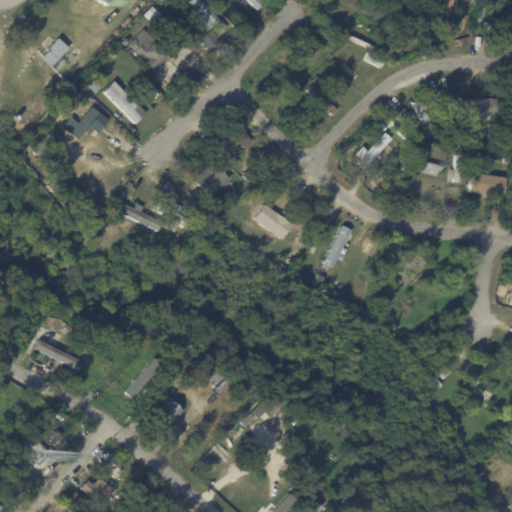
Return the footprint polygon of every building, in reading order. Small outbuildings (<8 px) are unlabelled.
[(262,4),(255,11),(244,0),(258,0),(262,4)] [(483,0),(479,32),(469,30),(473,0),(483,0)] [(200,6),(214,22),(208,27),(194,11),(200,6)] [(156,15),(157,15),(149,24),(140,15),(148,7),(156,15)] [(197,18),(192,22),(188,16),(193,12),(197,18)] [(216,35),(210,28),(216,23),(226,34),(220,40),(216,35)] [(140,30),(166,56),(148,74),(126,52),(127,50),(123,46),(140,30)] [(478,34),(479,34),(478,46),(471,45),(472,33),(478,34)] [(40,56),(54,39),(66,48),(51,66),(40,56)] [(108,55),(113,50),(117,53),(111,59),(108,55)] [(381,63),(378,69),(361,61),(364,53),(382,62),(381,63)] [(327,64),(332,59),(336,63),(331,68),(327,64)] [(0,79),(11,74),(21,96),(4,104),(0,95),(0,79)] [(331,74),(346,89),(337,99),(328,90),(332,85),(326,79),(331,74)] [(91,95),(83,88),(90,81),(97,87),(91,95)] [(118,89),(135,107),(136,106),(143,113),(132,124),(100,92),(106,86),(105,85),(110,81),(118,89)] [(160,110),(137,88),(143,81),(166,104),(160,110)] [(324,111),(303,92),(308,86),(335,111),(330,116),(324,111)] [(430,96),(430,94),(437,92),(438,95),(442,94),(445,104),(432,107),(430,96)] [(418,99),(424,110),(422,111),(430,125),(422,130),(407,103),(417,97),(418,99)] [(458,98),(495,100),(495,117),(455,115),(456,98),(458,98)] [(75,110),(79,102),(84,105),(81,112),(75,110)] [(507,107),(511,107),(511,134),(498,133),(500,105),(506,106),(506,107),(507,107)] [(74,122),(67,116),(59,126),(74,139),(86,125),(91,129),(101,118),(88,107),(74,122)] [(109,138),(84,113),(91,107),(119,136),(112,142),(109,138)] [(401,109),(407,115),(404,119),(415,130),(410,135),(391,116),(396,111),(397,112),(400,108),(401,109)] [(10,123),(7,118),(15,113),(18,119),(10,123)] [(245,139),(244,140),(248,143),(241,151),(237,147),(234,150),(214,133),(225,120),(245,139)] [(487,123),(495,124),(494,135),(486,135),(487,123)] [(403,140),(392,130),(396,127),(406,136),(403,140)] [(411,136),(416,132),(419,135),(415,140),(411,136)] [(383,159),(382,160),(380,158),(376,163),(371,158),(360,170),(352,163),(380,134),(387,141),(384,144),(391,151),(383,159)] [(452,184),(450,184),(450,180),(446,180),(446,170),(450,171),(452,155),(453,155),(453,149),(459,149),(458,168),(459,168),(458,177),(457,177),(457,184),(452,184)] [(414,160),(441,167),(439,173),(435,172),(435,176),(425,173),(425,175),(415,173),(417,167),(412,165),(414,160)] [(226,180),(207,199),(188,181),(207,161),(226,180)] [(245,170),(253,179),(246,185),(238,176),(245,170)] [(500,197),(499,198),(465,194),(468,174),(502,179),(500,197)] [(155,194),(178,208),(174,215),(186,222),(181,230),(174,226),(169,235),(158,228),(163,219),(149,211),(153,204),(149,202),(154,193),(155,194)] [(218,199),(225,206),(221,210),(223,212),(217,219),(208,210),(218,199)] [(128,209),(159,223),(155,232),(114,212),(118,203),(128,209)] [(279,218),(289,226),(278,240),(250,220),(261,205),(279,218)] [(195,226),(202,214),(212,221),(204,232),(195,226)] [(351,236),(346,247),(342,245),(330,270),(320,265),(339,227),(349,231),(347,234),(351,236)] [(366,243),(371,246),(365,258),(358,255),(364,243),(366,243)] [(430,267),(431,268),(401,298),(384,281),(415,251),(430,267)] [(285,264),(288,259),(293,262),(291,267),(285,264)] [(337,282),(338,283),(331,297),(325,293),(331,279),(337,282)] [(45,344),(77,360),(73,369),(32,349),(37,341),(45,344)] [(206,378),(199,370),(211,361),(217,369),(206,378)] [(443,367),(449,373),(441,379),(436,374),(443,367)] [(427,392),(438,387),(433,375),(422,381),(427,392)] [(468,376),(480,382),(478,386),(498,397),(495,404),(488,400),(484,408),(483,408),(481,413),(461,403),(468,390),(461,386),(467,375),(468,376)] [(160,433),(157,436),(148,428),(152,424),(147,420),(166,398),(180,411),(160,433)] [(52,407),(57,410),(51,417),(47,413),(52,407)] [(449,418),(457,411),(462,418),(461,418),(462,420),(457,425),(455,422),(454,423),(449,418)] [(180,464),(202,438),(208,443),(185,469),(180,464)] [(119,463),(121,464),(117,469),(120,472),(113,479),(98,465),(109,454),(119,463)] [(104,490),(91,503),(76,489),(84,481),(89,485),(96,478),(106,488),(104,490)] [(121,495),(113,502),(109,496),(118,490),(121,495)] [(268,511),(280,511),(291,498),(283,492),(268,511)] [(511,511),(498,511),(508,501),(507,500),(511,494),(511,493),(511,492),(511,511)] [(67,511),(60,505),(72,493),(82,504),(74,511),(67,511)] [(300,511),(312,511),(317,508),(312,502),(300,511)]
